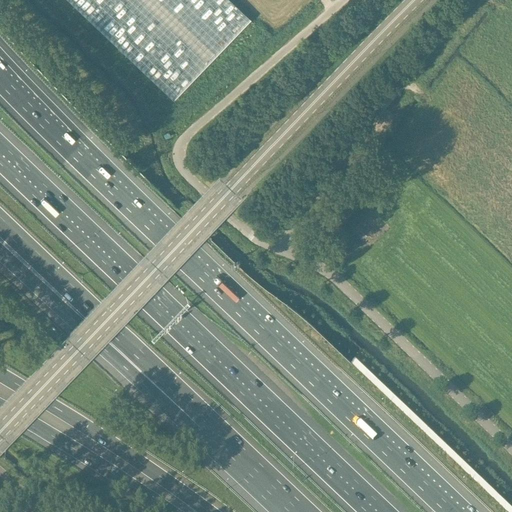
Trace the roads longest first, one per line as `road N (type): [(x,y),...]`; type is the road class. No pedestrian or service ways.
road 1 (unclassified): [(343,0),(188,135),(175,160),(251,238),(327,271),(511,449)]
road 2 (motorway): [(456,511),(0,71)]
road 3 (tertiary): [(0,429),(414,0)]
road 4 (motorway): [(377,511),(0,153)]
road 5 (motorway): [(0,221),(201,428)]
road 6 (motorway): [(0,252),(201,428)]
road 7 (motorway): [(0,374),(208,511)]
road 8 (motorway): [(0,405),(168,511)]
road 9 (motorway): [(201,428),(289,511)]
